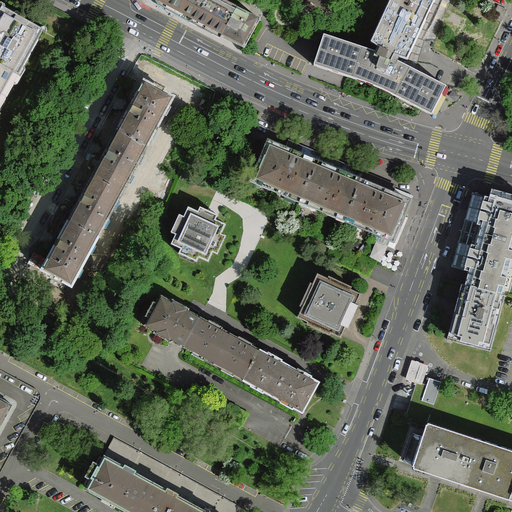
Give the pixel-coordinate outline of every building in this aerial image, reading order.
[(157,0),(158,3),(160,5),(191,21),(201,0),(157,0)] [(201,0),(191,21),(222,37),(237,8),(224,1),(220,6),(217,5),(219,0),(201,0)] [(402,0),(391,0),(368,50),(398,62),(400,57),(408,60),(430,13),(402,0)] [(402,0),(430,13),(436,0),(402,0)] [(501,22),(507,10),(498,6),(493,18),(501,22)] [(2,8),(0,12),(0,65),(19,76),(44,31),(2,8)] [(261,20),(237,8),(222,37),(244,49),(261,20)] [(368,50),(325,36),(315,66),(350,78),(377,87),(422,110),(432,115),(446,86),(398,62),(368,50)] [(482,62),(474,58),(471,65),(469,70),(477,73),(482,62)] [(0,65),(0,110),(19,76),(0,65)] [(118,132),(147,148),(174,99),(145,83),(118,132)] [(94,176),(123,192),(147,148),(118,132),(94,176)] [(289,152),(269,144),(257,173),(254,180),(301,200),(317,164),(289,152)] [(291,145),(289,152),(317,164),(320,158),(291,145)] [(363,175),(320,158),(317,164),(360,182),(363,175)] [(360,182),(317,164),(301,200),(345,218),(360,182)] [(391,187),(363,175),(360,182),(389,193),(391,187)] [(70,220),(99,237),(123,192),(94,176),(70,220)] [(389,193),(360,182),(345,218),(393,239),(408,201),(389,193)] [(511,195),(493,190),(490,198),(486,197),(478,225),(482,226),(480,233),(511,241),(511,195)] [(478,225),(486,197),(474,193),(452,267),(465,270),(472,245),(477,246),(482,226),(478,225)] [(224,259),(239,217),(203,203),(199,213),(193,211),(186,229),(190,231),(185,245),(224,259)] [(99,237),(70,220),(42,270),(72,286),(99,237)] [(511,241),(480,233),(477,246),(472,245),(465,270),(470,271),(466,285),(502,295),(504,287),(508,288),(511,278),(507,277),(509,270),(511,260),(511,241)] [(383,260),(390,241),(379,237),(372,256),(383,260)] [(368,277),(375,263),(346,249),(339,264),(359,273),(368,277)] [(353,290),(318,274),(298,317),(341,337),(362,294),(353,290)] [(505,295),(502,295),(466,285),(463,284),(458,301),(455,312),(447,339),(491,351),(505,295)] [(190,311),(161,295),(157,303),(154,301),(146,316),(149,318),(145,325),(152,329),(159,332),(184,347),(201,316),(190,311)] [(201,316),(184,347),(214,363),(231,333),(201,316)] [(231,333),(214,363),(243,380),(260,349),(231,333)] [(260,349),(243,380),(273,396),(290,365),(260,349)] [(412,380),(418,382),(422,383),(428,364),(419,361),(411,359),(406,378),(412,380)] [(290,365),(273,396),(303,412),(320,381),(290,365)] [(0,472),(39,401),(37,391),(0,370),(0,397),(13,404),(0,427),(0,472)] [(422,383),(418,382),(413,397),(435,405),(442,382),(430,378),(428,385),(422,383)] [(187,395),(244,427),(246,422),(250,415),(193,383),(187,395)] [(0,427),(13,404),(0,397),(0,427)] [(435,405),(413,397),(407,414),(405,422),(411,424),(425,429),(428,421),(435,405)] [(509,499),(511,490),(511,449),(428,421),(425,429),(413,466),(509,499)] [(247,511),(248,511),(115,438),(107,453),(124,463),(125,460),(136,466),(134,470),(166,487),(168,483),(179,490),(178,493),(208,510),(210,506),(220,511),(247,511)] [(107,453),(105,456),(100,466),(94,463),(86,476),(92,479),(87,489),(129,511),(220,511),(210,506),(208,510),(178,493),(179,490),(168,483),(166,487),(134,470),(136,466),(125,460),(124,463),(107,453)]
